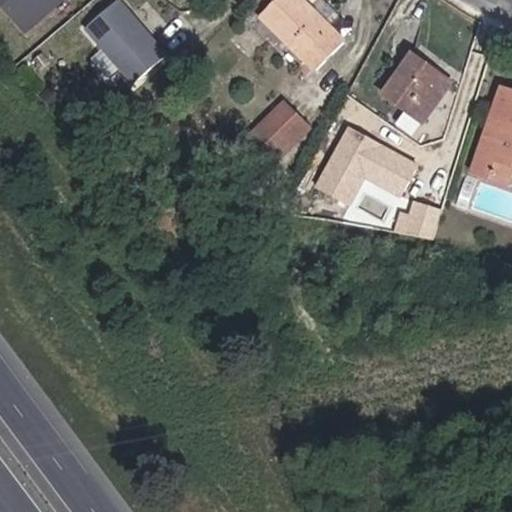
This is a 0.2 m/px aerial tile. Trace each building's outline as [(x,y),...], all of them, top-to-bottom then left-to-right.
[(1,0),(30,33),(68,0),(1,0)] [(117,0),(88,25),(139,86),(176,55),(129,0),(117,0)] [(278,0),(256,22),(308,77),(335,51),(319,33),(285,0),(278,0)] [(416,128),(443,88),(403,60),(376,100),(396,114),(416,128)] [(511,163),(511,102),(500,98),(473,172),(498,182),(506,162),(511,163)] [(298,130),(276,108),(243,143),(265,164),(298,130)] [(336,187),(308,173),(293,202),(321,216),(336,187)] [(444,239),(449,206),(413,200),(407,233),(444,239)]
